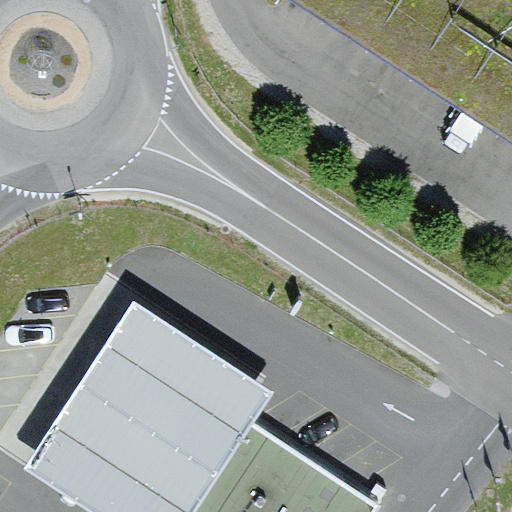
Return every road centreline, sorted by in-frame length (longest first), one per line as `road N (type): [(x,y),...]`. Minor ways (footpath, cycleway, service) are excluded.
road 1 (primary): [(131,117),(511,377)]
road 2 (primary): [(0,152),(54,163),(84,156),(131,117)]
road 3 (primary): [(131,117),(149,63),(146,35),(128,0)]
